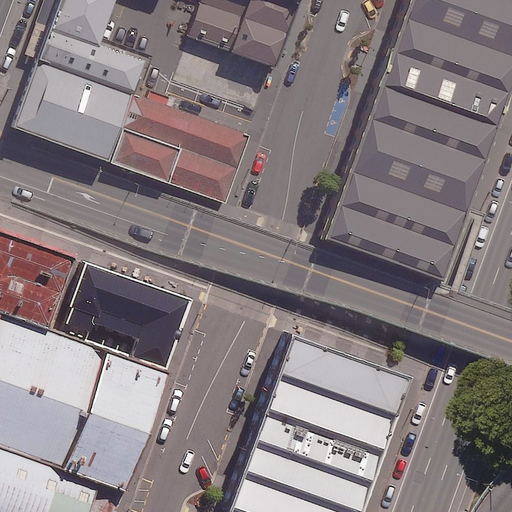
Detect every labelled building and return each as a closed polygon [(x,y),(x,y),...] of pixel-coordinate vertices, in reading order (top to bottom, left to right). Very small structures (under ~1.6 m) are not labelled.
[(54,0),(34,57),(131,92),(143,58),(97,41),(111,0),(54,0)] [(275,66),(298,0),(199,0),(187,35),(275,66)] [(440,281),(511,82),(511,0),(400,0),(315,235),(440,281)] [(252,109),(266,75),(188,44),(174,78),(252,109)] [(131,92),(34,57),(9,125),(106,160),(131,92)] [(131,92),(106,160),(224,202),(248,134),(131,92)] [(69,253),(0,229),(0,309),(43,326),(69,253)] [(187,298),(83,263),(59,332),(86,342),(93,321),(136,336),(129,358),(161,370),(187,298)] [(0,309),(0,445),(121,489),(161,370),(129,358),(86,342),(59,332),(43,326),(0,309)] [(354,511),(404,374),(286,331),(221,511),(354,511)] [(113,511),(121,489),(0,445),(0,511),(113,511)]
